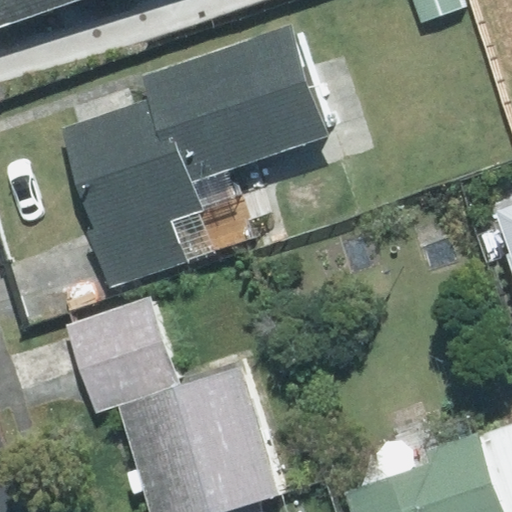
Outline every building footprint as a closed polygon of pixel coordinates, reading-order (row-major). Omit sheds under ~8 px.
[(5,0),(14,23),(81,0),(5,0)] [(475,7),(472,0),(422,0),(430,22),(475,7)] [(318,14),(73,103),(131,283),(278,235),(252,157),(353,124),(318,14)] [(508,113),(467,87),(444,123),(485,150),(508,113)] [(165,286),(79,318),(111,405),(134,397),(176,511),(240,511),(272,500),(320,483),(271,352),(199,379),(165,286)] [(511,511),(511,423),(361,475),(374,511),(511,511)] [(276,511),(272,500),(240,511),(276,511)]
